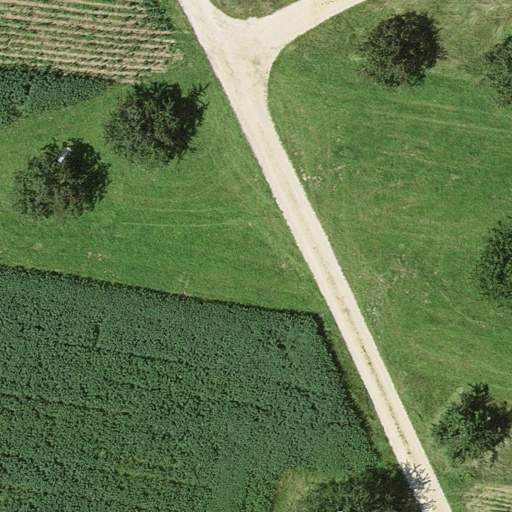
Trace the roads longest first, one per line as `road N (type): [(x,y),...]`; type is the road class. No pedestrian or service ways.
road 1 (track): [(435,511),(195,0)]
road 2 (track): [(222,58),(330,0)]
